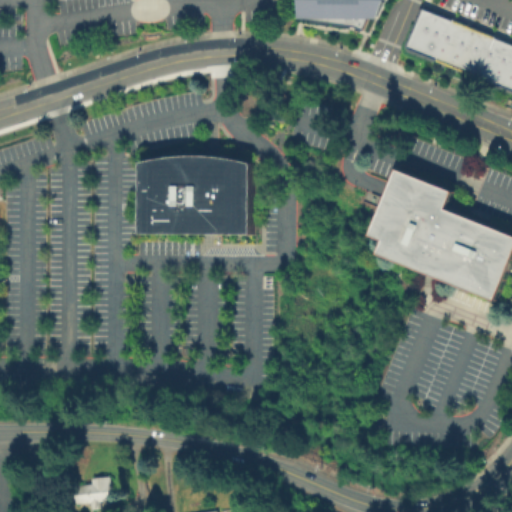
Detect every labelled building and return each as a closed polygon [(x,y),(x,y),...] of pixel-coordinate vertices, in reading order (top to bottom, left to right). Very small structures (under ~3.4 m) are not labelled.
[(392,0),(382,22),(373,22),(370,32),(358,28),(304,21),(304,0),(392,0)] [(458,21),(442,62),(413,51),(430,10),(458,21)] [(456,68),(442,62),(458,21),(472,27),(456,68)] [(470,73),(456,68),(472,27),(486,32),(470,73)] [(486,32),(501,38),(484,79),(470,73),(486,32)] [(511,49),(498,84),(484,79),(501,38),(511,43),(511,49)] [(511,49),(511,90),(498,84),(511,49)] [(139,164),(140,237),(252,235),(252,218),(251,165),(234,161),(225,159),(210,158),(199,157),(172,158),(156,160),(139,164)] [(511,237),(511,264),(497,303),(424,275),(375,256),(380,246),(368,241),(393,181),(396,173),(452,194),(446,210),(511,237)] [(81,503),(78,486),(113,481),(117,506),(91,510),(90,502),(81,503)]
